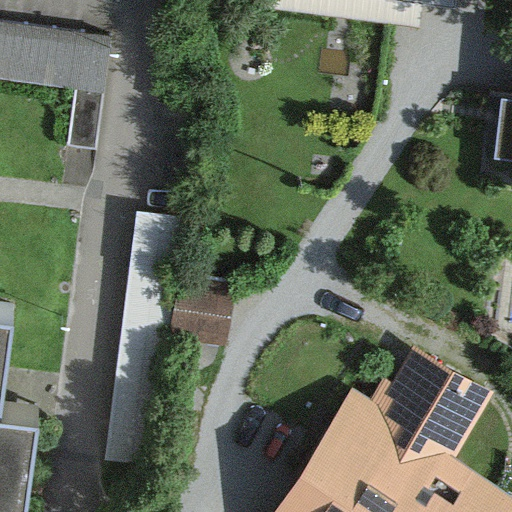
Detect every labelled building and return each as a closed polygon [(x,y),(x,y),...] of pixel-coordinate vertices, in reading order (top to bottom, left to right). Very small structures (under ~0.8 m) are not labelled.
[(416,0),(294,0),(415,14),(416,0)] [(511,92),(498,90),(491,147),(511,149),(511,92)] [(146,452),(179,211),(144,206),(110,447),(146,452)] [(232,280),(177,277),(173,339),(228,343),(232,280)] [(0,511),(18,511),(31,406),(2,403),(13,308),(0,306),(0,511)] [(274,511),(504,511),(511,500),(511,498),(442,453),(483,389),(414,345),(390,382),(385,379),(369,403),(352,392),(274,511)]
